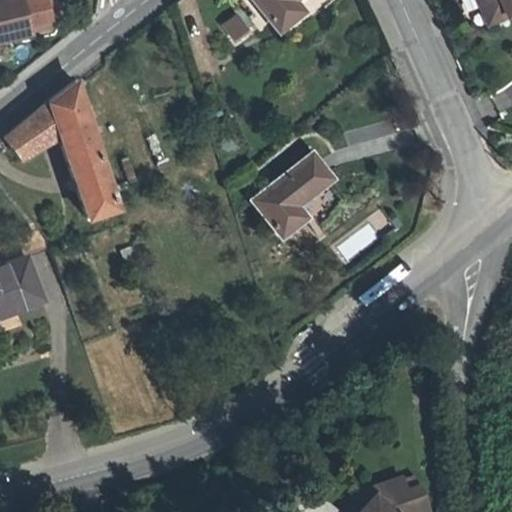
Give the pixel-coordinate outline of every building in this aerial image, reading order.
[(0,0),(0,36),(26,30),(23,18),(41,13),(38,0),(0,0)] [(260,0),(279,24),(303,5),(299,0),(260,0)] [(501,5),(498,0),(481,0),(486,11),(501,5)] [(233,10),(216,23),(233,47),(251,34),(233,10)] [(26,30),(44,26),(41,13),(23,18),(26,30)] [(75,77),(4,134),(18,156),(58,132),(85,213),(114,203),(75,77)] [(255,193),(283,229),(307,209),(298,197),(331,171),(312,147),(255,193)] [(24,253),(0,261),(0,308),(39,296),(24,253)] [(350,495),(338,509),(341,511),(390,511),(392,511),(419,505),(414,483),(398,487),(393,472),(376,477),(356,499),(350,495)] [(362,481),(350,495),(356,499),(376,477),(362,481)]
